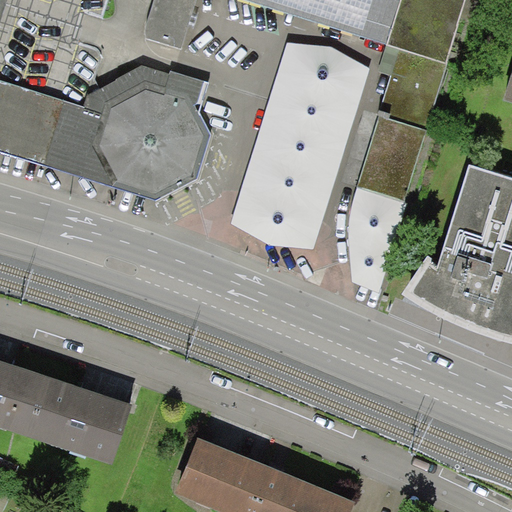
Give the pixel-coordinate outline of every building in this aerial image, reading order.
[(0,0),(0,148),(153,198),(195,175),(211,130),(194,98),(200,79),(140,62),(85,89),(82,101),(0,76),(0,14),(4,0),(250,0),(384,41),(375,66),(389,71),(357,181),(350,198),(348,219),(349,240),(351,272),(353,280),(376,288),(465,0),(0,0)] [(151,0),(141,31),(178,43),(192,0),(151,0)] [(267,242),(313,240),(367,66),(330,42),(285,38),(229,220),(267,242)] [(511,66),(503,95),(511,97),(511,66)] [(511,177),(465,163),(434,267),(420,260),(401,292),(426,308),(459,323),(492,336),(511,341),(511,177)] [(11,365),(0,361),(0,426),(113,464),(133,404),(93,392),(11,365)] [(346,511),(349,506),(194,442),(172,494),(214,511),(346,511)]
